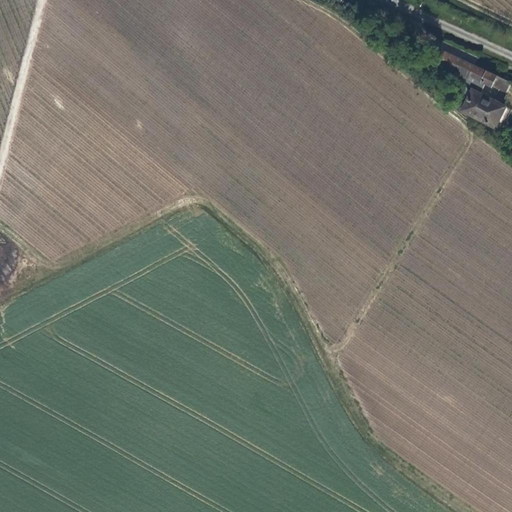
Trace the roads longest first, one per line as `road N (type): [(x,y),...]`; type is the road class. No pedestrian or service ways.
road 1 (track): [(0,226),(53,265),(184,201),(204,203),(282,274),(378,448),(464,511)]
road 2 (track): [(304,0),(470,130),(346,339),(322,349)]
road 3 (track): [(0,166),(43,0)]
road 4 (residential): [(511,56),(386,0)]
